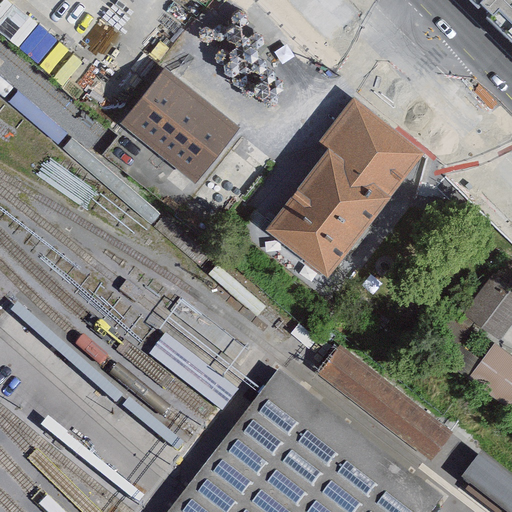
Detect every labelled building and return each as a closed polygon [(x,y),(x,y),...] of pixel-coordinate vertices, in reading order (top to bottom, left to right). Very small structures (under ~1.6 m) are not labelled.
[(338,59),(272,0),(271,0),(258,15),(324,75),(338,59)] [(511,0),(475,0),(511,36),(511,0)] [(134,3),(83,88),(121,111),(173,26),(134,3)] [(163,59),(120,117),(194,171),(239,118),(163,59)] [(330,140),(262,228),(327,278),(375,215),(398,187),(402,188),(426,158),(428,155),(354,97),(324,136),(330,140)] [(511,283),(494,271),(465,310),(501,336),(511,321),(511,283)] [(511,352),(495,340),(469,376),(511,406),(511,352)] [(340,343),(319,371),(431,456),(452,429),(340,343)] [(432,511),(445,496),(279,369),(262,390),(230,433),(214,453),(185,491),(169,511),(168,511),(432,511)] [(511,511),(511,473),(483,452),(464,477),(510,511),(511,511)]
